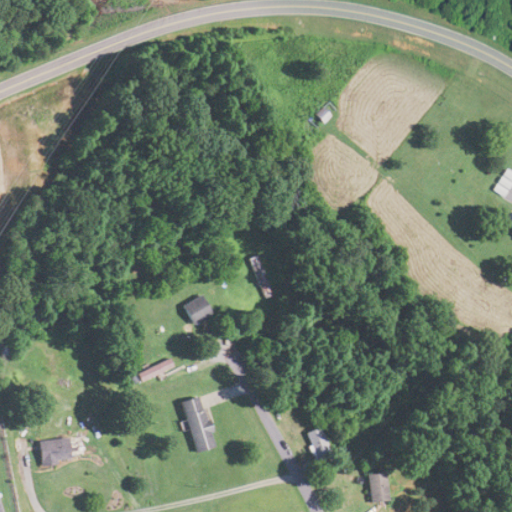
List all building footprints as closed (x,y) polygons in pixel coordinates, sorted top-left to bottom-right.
[(26,321),(30,328),(42,321),(28,293),(5,305),(16,326),(26,321)] [(207,315),(198,295),(178,304),(187,324),(207,315)] [(170,368),(166,359),(129,372),(133,382),(170,368)] [(177,401),(191,453),(210,447),(196,396),(177,401)] [(36,464),(65,463),(64,438),(35,440),(36,464)] [(363,475),(366,503),(384,502),(382,473),(363,475)]
